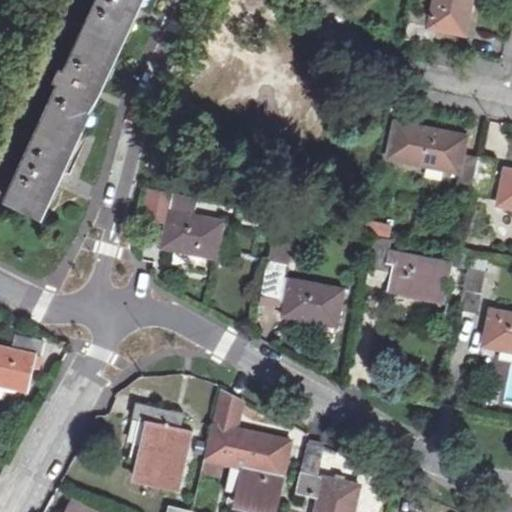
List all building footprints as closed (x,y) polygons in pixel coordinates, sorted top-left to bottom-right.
[(61,83),(7,199),(44,216),(60,181),(59,180),(61,177),(62,174),(63,174),(81,136),(99,97),(98,97),(99,94),(101,91),(102,91),(138,13),(137,13),(138,10),(140,7),(143,0),(98,0),(67,70),(63,68),(57,81),(61,83)] [(424,26),(436,29),(442,30),(443,25),(448,26),(447,31),(466,35),(472,0),(429,0),(426,17),(424,26)] [(412,14),(407,39),(433,44),(436,29),(424,26),(426,17),(412,14)] [(468,137),(396,122),(389,158),(460,173),(464,154),(468,137)] [(491,198),(498,161),(464,154),(460,173),(462,173),(459,191),(491,198)] [(511,170),(506,169),(499,203),(511,205),(511,170)] [(174,194),(152,190),(146,218),(168,222),(174,194)] [(199,200),(174,194),(168,222),(163,247),(217,258),(224,222),(195,216),(199,200)] [(395,239),(376,236),(370,268),(394,273),(398,254),(393,252),(395,239)] [(452,264),(398,254),(394,273),(391,290),(444,300),(452,264)] [(472,255),(461,309),(480,313),(490,258),(472,255)] [(290,265),(270,261),(263,294),(287,299),(291,280),(287,279),(290,265)] [(344,290),(291,280),(287,299),(284,316),(337,326),(344,290)] [(511,313),(493,310),(486,346),(511,351),(511,313)] [(45,341),(17,334),(13,349),(0,346),(0,383),(28,391),(36,356),(41,357),(45,341)] [(214,424),(237,429),(242,402),(220,398),(214,424)] [(137,403),(133,418),(151,422),(137,480),(179,489),(193,431),(184,429),(188,414),(137,403)] [(214,424),(212,424),(205,459),(247,468),(237,511),(238,511),(276,511),(292,441),(237,429),(214,424)] [(325,447),(309,443),(298,494),(320,498),(316,511),(354,511),(360,485),(319,476),(325,447)] [(91,511),(74,503),(69,511),(91,511)]
